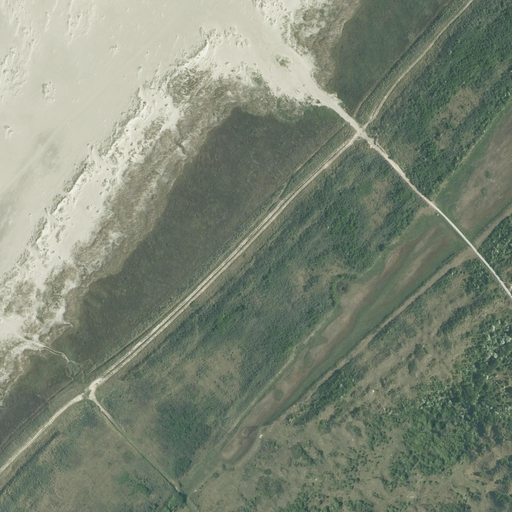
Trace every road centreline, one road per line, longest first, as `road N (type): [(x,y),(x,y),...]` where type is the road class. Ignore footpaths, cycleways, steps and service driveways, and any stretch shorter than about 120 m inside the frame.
road 1 (track): [(76,379),(150,327),(214,265),(450,0)]
road 2 (track): [(85,390),(362,130)]
road 3 (track): [(362,130),(511,298)]
road 4 (track): [(362,130),(383,95),(470,0)]
